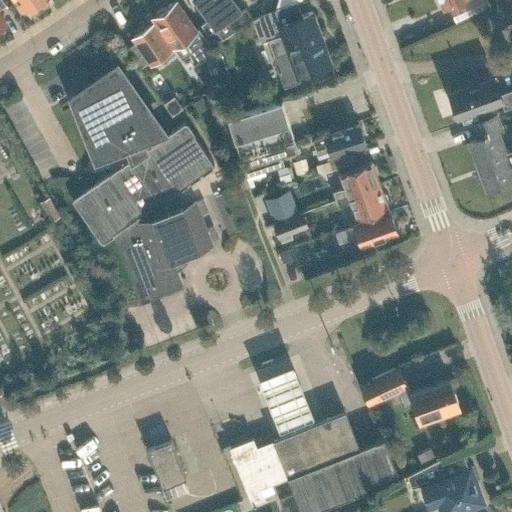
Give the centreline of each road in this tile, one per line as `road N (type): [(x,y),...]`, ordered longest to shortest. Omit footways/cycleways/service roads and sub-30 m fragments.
road 1 (tertiary): [(0,437),(453,259)]
road 2 (tertiary): [(453,259),(385,70)]
road 3 (tertiary): [(511,425),(453,259)]
road 4 (residential): [(385,70),(511,58)]
